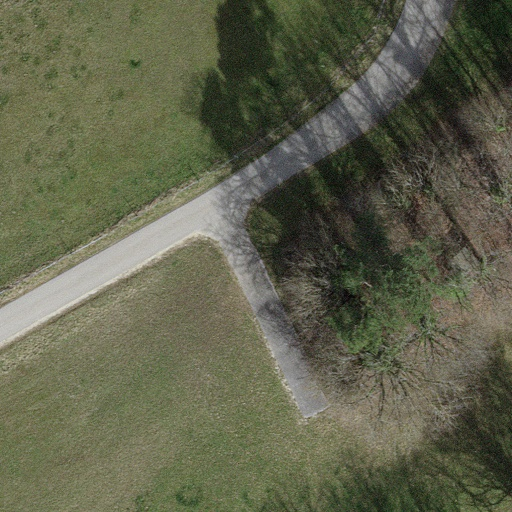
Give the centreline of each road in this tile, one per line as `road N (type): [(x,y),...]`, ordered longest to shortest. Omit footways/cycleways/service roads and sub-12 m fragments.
road 1 (unclassified): [(423,0),(413,40),(355,115),(265,181),(0,320)]
road 2 (track): [(304,405),(217,206)]
